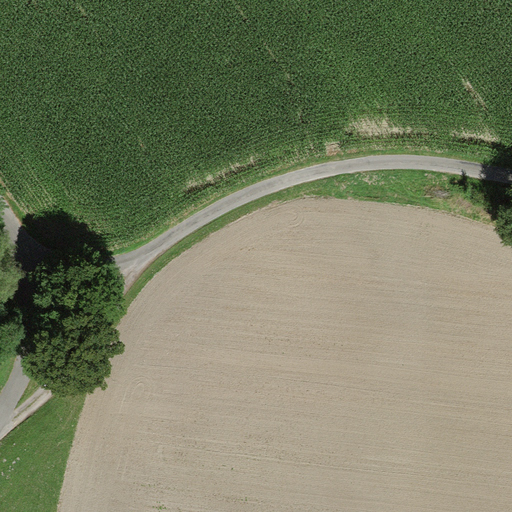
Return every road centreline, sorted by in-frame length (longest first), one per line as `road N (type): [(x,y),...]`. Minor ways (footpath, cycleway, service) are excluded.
road 1 (residential): [(12,241),(50,259),(95,264),(137,255),(252,192),(332,169),(392,161),(511,179)]
road 2 (track): [(0,430),(59,378),(137,255)]
road 3 (residential): [(0,410),(23,368),(29,302),(12,241)]
